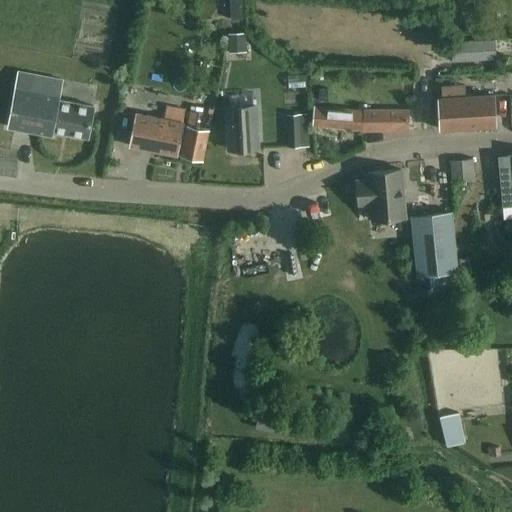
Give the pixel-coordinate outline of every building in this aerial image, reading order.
[(229,0),(230,19),(242,19),(240,0),(229,0)] [(460,0),(448,0),(449,21),(461,21),(460,0)] [(419,35),(430,36),(431,15),(420,14),(419,35)] [(244,43),(243,23),(224,24),(225,44),(244,43)] [(495,39),(451,42),(452,61),(496,59),(495,39)] [(59,95),(16,87),(9,126),(52,134),(53,131),(88,137),(94,106),(58,99),(59,95)] [(439,98),(441,129),(495,126),(493,95),(439,98)] [(255,105),(227,107),(229,149),(257,147),(255,105)] [(362,130),(363,110),(314,106),(312,125),(362,130)] [(181,153),(181,154),(203,159),(209,127),(195,124),(197,111),(191,109),(189,109),(186,125),(181,153)] [(363,110),(362,130),(409,130),(409,109),(363,110)] [(137,112),(130,145),(176,154),(177,152),(181,153),(186,125),(182,124),(182,120),(164,117),(137,112)] [(299,113),(287,114),(288,146),(300,146),(299,113)] [(511,155),(498,156),(503,204),(511,203),(511,155)] [(474,180),(473,158),(450,160),(452,182),(474,180)] [(357,181),(359,205),(371,203),(373,219),(405,216),(400,169),(369,172),(370,180),(357,181)] [(455,272),(458,272),(451,212),(412,216),(418,276),(430,274),(455,272)] [(455,272),(430,274),(431,290),(457,287),(455,272)] [(437,404),(443,437),(464,433),(457,400),(437,404)]
